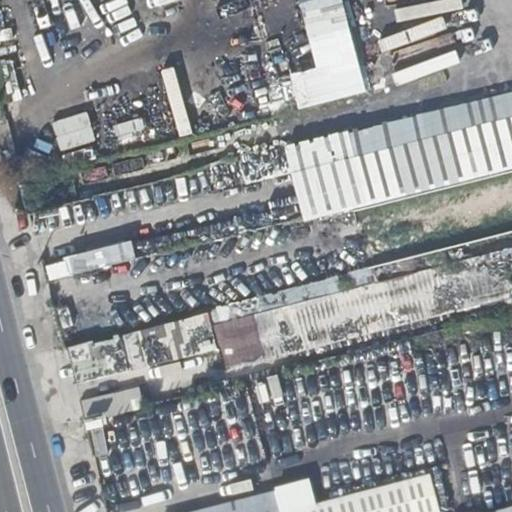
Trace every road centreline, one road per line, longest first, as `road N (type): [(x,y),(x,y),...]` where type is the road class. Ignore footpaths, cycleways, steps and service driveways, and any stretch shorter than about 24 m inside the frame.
road 1 (unknown): [(110,511),(511,407)]
road 2 (unknown): [(4,330),(311,259)]
road 3 (unknown): [(0,269),(248,206)]
road 4 (primary): [(51,511),(0,313)]
